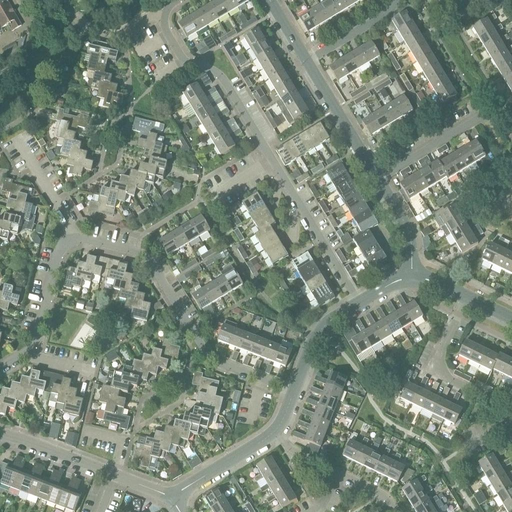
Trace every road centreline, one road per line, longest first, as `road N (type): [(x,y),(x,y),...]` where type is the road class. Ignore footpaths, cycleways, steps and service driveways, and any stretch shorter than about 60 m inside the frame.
road 1 (residential): [(294,391),(208,358),(142,254),(72,233)]
road 2 (residential): [(465,299),(436,364),(440,376),(482,397),(511,442)]
road 3 (residential): [(158,15),(185,61),(225,86),(267,157)]
road 4 (residential): [(267,157),(359,304)]
road 5 (residential): [(511,117),(479,117),(376,177)]
road 6 (residential): [(376,177),(306,65)]
road 7 (residential): [(72,233),(54,266),(36,349)]
road 8 (residential): [(0,434),(113,475)]
